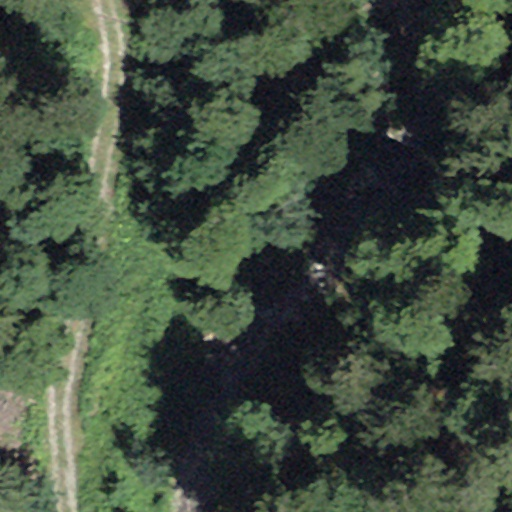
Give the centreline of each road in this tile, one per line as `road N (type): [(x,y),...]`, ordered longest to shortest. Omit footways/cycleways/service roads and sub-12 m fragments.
road 1 (track): [(68,511),(103,427),(132,297),(257,81),(333,8)]
road 2 (track): [(64,511),(58,402),(109,102),(101,0)]
